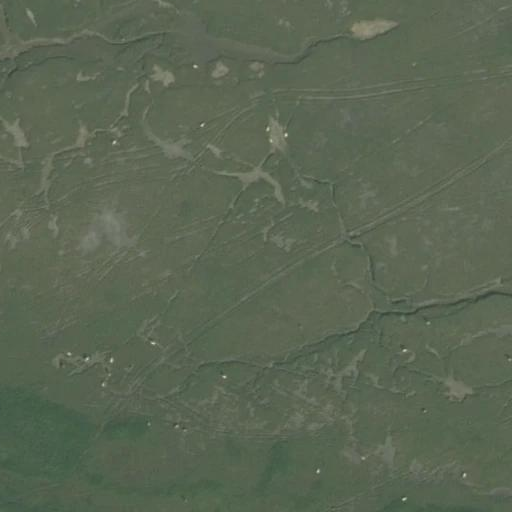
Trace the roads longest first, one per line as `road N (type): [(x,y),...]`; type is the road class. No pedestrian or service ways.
road 1 (track): [(511,75),(269,102),(246,111),(185,173),(139,237),(85,290),(51,345),(45,372),(117,511)]
road 2 (track): [(225,132),(107,157),(0,167)]
